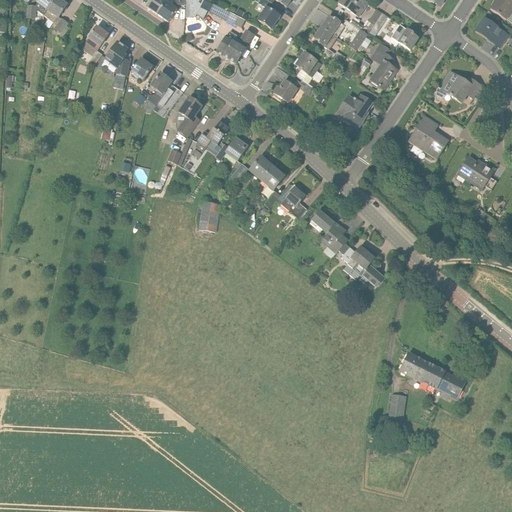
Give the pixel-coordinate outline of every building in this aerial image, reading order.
[(46,18),(56,0),(38,0),(36,4),(37,5),(35,7),(32,7),(29,20),(34,20),(35,13),(38,13),(46,18)] [(58,18),(61,14),(66,6),(57,0),(56,0),(46,18),(54,24),(58,18)] [(166,2),(162,0),(151,0),(146,8),(157,16),(166,2)] [(178,0),(176,0),(172,6),(166,2),(157,16),(168,23),(182,3),(178,0)] [(202,5),(204,1),(201,0),(186,0),(186,10),(185,19),(196,17),(200,8),(202,5)] [(273,13),(276,8),(263,0),(260,0),(258,5),(264,9),(257,21),(271,30),(280,17),(273,13)] [(286,8),(291,0),(263,0),(276,8),(277,8),(272,5),(275,0),(286,8)] [(340,0),(338,4),(359,18),(368,4),(361,0),(340,0)] [(511,0),(510,0),(509,2),(505,0),(496,0),(490,10),(506,21),(511,12),(511,0)] [(209,14),(225,21),(229,14),(213,6),(211,9),(210,13),(209,14)] [(234,16),(240,20),(244,13),(237,10),(234,16)] [(225,21),(241,29),(245,22),(240,20),(234,16),(229,14),(225,21)] [(377,33),(387,18),(382,14),(371,30),(377,33)] [(352,31),(357,34),(359,30),(350,24),(346,22),(343,26),(334,20),(333,21),(328,18),(321,29),(336,40),(344,28),(351,32),(352,31)] [(353,20),(350,24),(359,30),(361,32),(362,30),(364,28),(363,27),(359,25),(358,24),(359,22),(354,18),(353,20)] [(67,23),(61,19),(60,20),(56,25),(53,29),(60,34),(57,38),(61,41),(68,32),(64,29),(67,23)] [(499,48),(507,36),(483,20),(475,32),(499,48)] [(406,31),(398,25),(390,38),(410,51),(418,40),(413,36),(413,35),(407,31),(406,31)] [(99,48),(102,44),(108,36),(96,28),(91,36),(88,39),(85,44),(81,49),(92,57),(95,52),(96,53),(99,48)] [(329,51),(336,40),(321,29),(314,39),(318,43),(317,44),(327,50),(324,55),(326,56),(332,60),(342,67),(344,64),(341,63),(345,58),(336,52),(334,55),(329,51)] [(358,50),(360,46),(365,39),(367,36),(361,32),(359,30),(357,34),(348,47),(356,53),(358,50)] [(368,34),(374,38),(377,33),(371,30),(368,34)] [(226,36),(216,53),(235,66),(253,36),(245,31),(240,39),(229,32),(227,36),(226,36)] [(365,50),(370,42),(365,39),(360,46),(365,50)] [(127,78),(128,72),(130,62),(125,61),(126,58),(124,56),(127,50),(117,43),(104,62),(116,70),(115,76),(127,78)] [(389,52),(381,46),(379,45),(376,49),(377,50),(371,59),(380,66),(369,82),(383,91),(397,71),(389,66),(393,61),(386,56),(389,52)] [(93,67),(101,56),(96,53),(88,64),(93,67)] [(303,82),(307,85),(310,81),(321,65),(304,54),(299,61),(300,61),(296,67),(301,71),(296,77),(303,82)] [(362,65),(366,68),(367,69),(371,63),(365,59),(362,65)] [(142,82),(152,68),(141,60),(131,74),(132,75),(130,78),(136,83),(138,79),(142,82)] [(366,68),(362,65),(357,72),(355,72),(354,74),(362,79),(363,77),(362,76),(366,68)] [(343,77),(348,81),(352,75),(346,72),(343,77)] [(167,92),(165,90),(171,82),(160,74),(154,82),(150,88),(157,92),(154,96),(148,96),(146,108),(144,114),(151,115),(152,110),(154,110),(157,113),(161,108),(157,105),(167,92)] [(449,96),(454,96),(462,102),(466,96),(472,99),(480,87),(474,83),(471,87),(454,76),(450,74),(444,83),(445,84),(441,90),(438,88),(433,95),(441,100),(448,95),(449,96)] [(303,82),(301,84),(294,79),(290,86),(284,83),(279,90),(280,90),(276,96),(287,103),(287,104),(298,89),(308,96),(313,89),(307,85),(303,82)] [(307,85),(313,89),(314,90),(314,89),(316,86),(310,81),(307,85)] [(317,100),(322,103),(326,97),(321,93),(319,92),(315,99),(317,100)] [(146,100),(138,95),(133,101),(140,108),(146,100)] [(361,121),(372,104),(373,103),(360,95),(357,100),(354,98),(353,99),(348,96),(335,116),(342,120),(342,121),(353,129),(356,123),(359,125),(362,121),(361,121)] [(187,140),(194,130),(200,122),(195,118),(202,108),(189,99),(183,107),(178,113),(186,118),(176,132),(187,140)] [(436,161),(442,151),(447,143),(433,134),(438,126),(424,117),(407,143),(436,161)] [(222,144),(225,139),(230,132),(220,124),(215,131),(212,130),(208,135),(204,132),(196,143),(194,147),(203,153),(210,143),(218,149),(219,148),(218,147),(221,144),(222,144)] [(237,163),(242,156),(248,148),(235,139),(229,147),(228,149),(224,146),(221,149),(215,159),(220,162),(225,154),(237,163)] [(187,140),(181,155),(176,165),(180,167),(191,141),(187,140)] [(198,159),(201,154),(195,150),(192,155),(198,159)] [(168,163),(176,166),(176,165),(181,155),(173,151),(168,163)] [(259,182),(271,168),(260,158),(254,166),(248,172),(259,182)] [(123,159),(120,176),(128,178),(131,160),(123,159)] [(490,179),(494,172),(483,165),(481,168),(468,159),(456,176),(481,192),(484,188),(488,191),(494,182),(490,179)] [(184,168),(189,171),(192,166),(187,163),(184,168)] [(160,182),(163,187),(170,170),(171,167),(166,165),(165,168),(162,175),(160,182)] [(248,170),(241,165),(229,180),(235,185),(248,170)] [(272,192),(278,186),(284,178),(271,168),(259,182),(272,192)] [(306,210),(299,205),(305,198),(290,185),(280,197),(276,202),(280,205),(280,206),(298,220),(306,210)] [(276,202),(280,197),(274,193),(264,206),(269,210),(276,202)] [(215,234),(220,206),(202,203),(198,231),(215,234)] [(331,260),(347,241),(339,234),(342,230),(336,224),(335,225),(319,212),(313,220),(310,222),(326,235),(319,242),(329,250),(325,254),(331,260)] [(384,278),(369,265),(374,260),(360,249),(356,254),(345,245),(347,241),(331,260),(338,252),(343,256),(340,259),(347,265),(352,270),(361,277),(375,289),(384,278)] [(418,382),(427,364),(408,354),(404,363),(398,372),(418,382)] [(438,390),(446,374),(447,373),(427,364),(418,382),(435,391),(436,389),(438,390)] [(457,399),(461,392),(465,383),(446,374),(438,390),(457,399)] [(401,428),(406,398),(393,396),(388,426),(401,428)]
